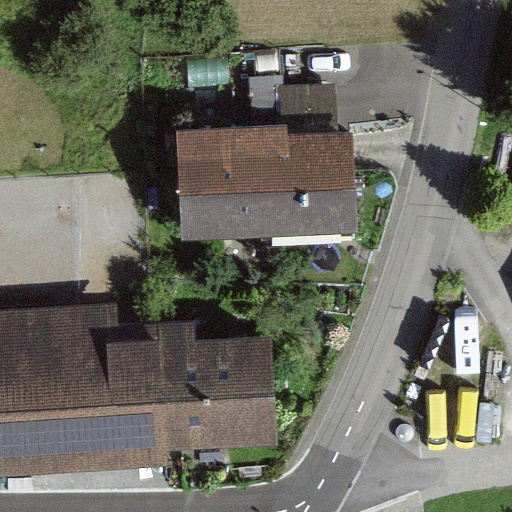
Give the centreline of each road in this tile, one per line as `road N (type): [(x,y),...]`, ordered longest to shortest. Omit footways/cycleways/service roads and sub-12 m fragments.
road 1 (tertiary): [(307,511),(405,302),(478,0)]
road 2 (track): [(511,466),(397,479),(329,471)]
road 3 (track): [(440,179),(511,319)]
